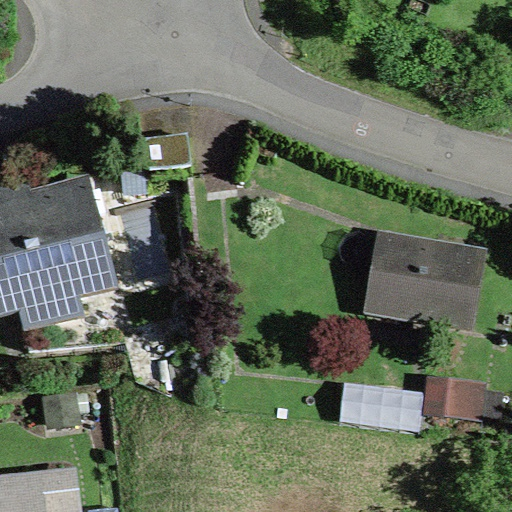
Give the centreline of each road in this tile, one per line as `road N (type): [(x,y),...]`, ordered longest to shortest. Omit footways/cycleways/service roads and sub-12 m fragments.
road 1 (residential): [(146,22),(283,91),(511,165)]
road 2 (residential): [(0,104),(102,63),(146,22)]
